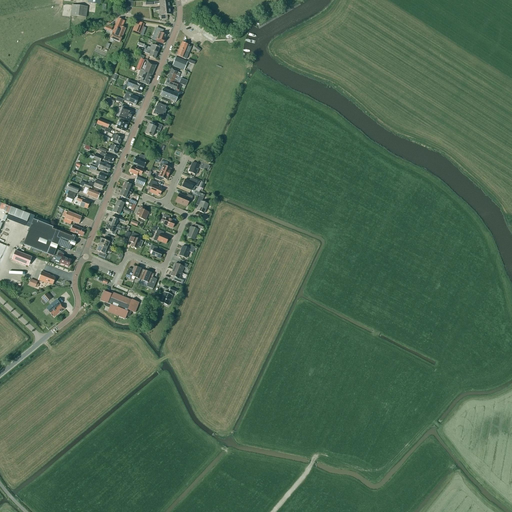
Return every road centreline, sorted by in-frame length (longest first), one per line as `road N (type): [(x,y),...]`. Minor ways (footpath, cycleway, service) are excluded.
road 1 (tertiary): [(83,256),(177,24),(178,1)]
road 2 (tertiary): [(0,375),(73,315),(83,256)]
